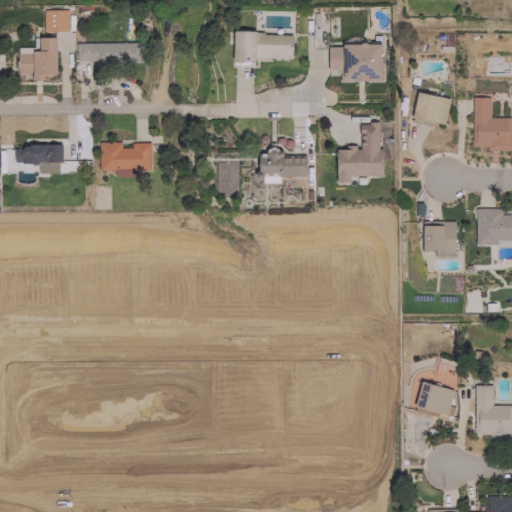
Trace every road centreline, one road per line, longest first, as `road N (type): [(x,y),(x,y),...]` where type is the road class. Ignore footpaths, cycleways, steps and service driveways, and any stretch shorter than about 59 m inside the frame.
road 1 (residential): [(0,480),(366,474),(379,459),(378,365)]
road 2 (residential): [(0,107),(303,107)]
